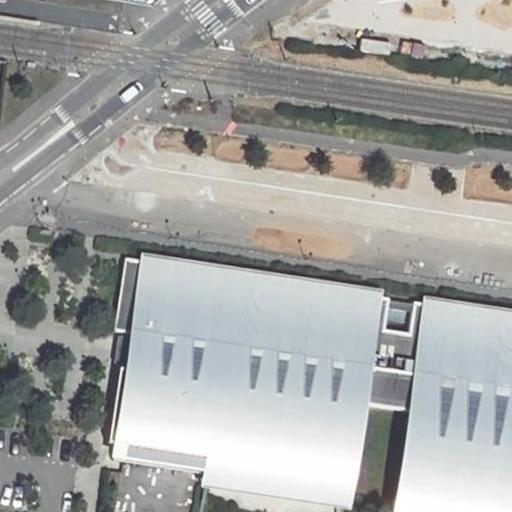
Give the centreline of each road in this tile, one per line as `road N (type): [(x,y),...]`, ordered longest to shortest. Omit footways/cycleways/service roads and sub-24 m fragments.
road 1 (secondary): [(99,103),(239,0)]
road 2 (secondary): [(0,197),(99,103)]
